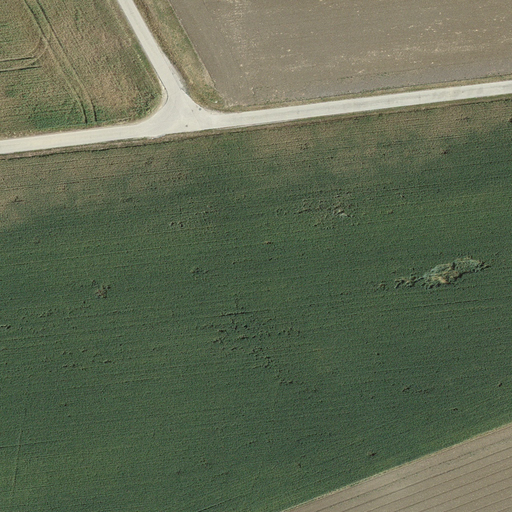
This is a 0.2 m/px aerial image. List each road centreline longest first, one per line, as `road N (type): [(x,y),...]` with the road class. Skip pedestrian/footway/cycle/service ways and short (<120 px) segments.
road 1 (track): [(511,90),(0,151)]
road 2 (track): [(197,129),(127,0)]
